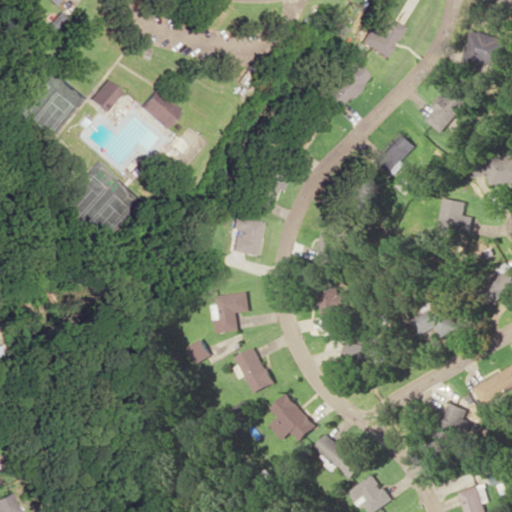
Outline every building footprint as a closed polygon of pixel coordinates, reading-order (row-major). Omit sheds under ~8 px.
[(401,24),(375,11),(359,44),(385,57),(401,24)] [(501,64),(507,36),(476,29),(469,57),(501,64)] [(366,75),(351,60),(319,94),(335,109),(366,75)] [(102,111),(119,91),(103,78),(86,98),(102,111)] [(471,97),(454,84),(428,118),(446,131),(471,97)] [(137,104),(162,128),(177,112),(151,88),(137,104)] [(293,153),(322,118),(308,107),(279,142),(293,153)] [(417,144),(402,129),(379,154),(394,168),(417,144)] [(491,184),(511,181),(511,148),(504,150),(505,156),(471,160),(473,176),(490,174),(491,184)] [(262,168),(248,204),(266,211),(280,175),(262,168)] [(349,183),(338,199),(363,216),(382,188),(362,174),(354,186),(349,183)] [(467,200),(444,196),(438,228),(471,234),(474,215),(464,213),(467,200)] [(260,220),(233,215),(227,249),(254,254),(260,220)] [(342,266),(344,222),(323,221),(321,265),(342,266)] [(492,300),(511,290),(511,268),(511,266),(492,275),(493,276),(483,281),(492,300)] [(325,328),(347,326),(344,297),(341,298),(339,281),(320,283),(325,328)] [(251,309),(249,290),(219,293),(220,303),(214,303),(217,331),(241,329),(239,311),(251,309)] [(411,318),(419,334),(437,324),(443,335),(458,327),(444,301),(411,318)] [(390,364),(391,345),(348,344),(348,363),(390,364)] [(255,392),(275,383),(258,345),(238,354),(255,392)] [(511,365),(474,383),(483,402),(511,387),(511,365)] [(280,416),(272,424),(284,437),(292,429),(302,439),(318,424),(288,391),(272,407),(280,416)] [(458,428),(465,430),(471,407),(448,402),(438,438),(455,442),(458,428)] [(364,461),(326,432),(314,448),(353,477),(364,461)] [(374,511),(393,499),(374,472),(351,489),(367,511),(374,511)] [(467,511),(487,511),(480,484),(461,490),(467,511)]
